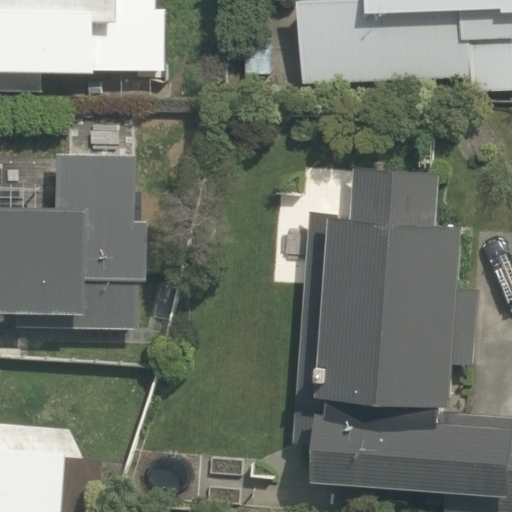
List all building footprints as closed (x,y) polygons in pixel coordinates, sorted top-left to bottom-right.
[(0,0),(0,85),(116,89),(116,78),(172,79),(174,0),(0,0)] [(511,0),(310,0),(306,86),(511,95),(511,0)] [(144,166),(67,162),(64,225),(0,222),(0,335),(148,343),(151,282),(161,282),(164,229),(141,228),(144,166)] [(330,454),(328,495),(511,503),(511,427),(466,425),(475,233),(442,231),(445,182),(373,179),(371,229),(315,227),(309,356),(289,355),(288,379),(304,380),(300,452),(330,454)] [(68,511),(73,423),(0,419),(0,511),(68,511)]
